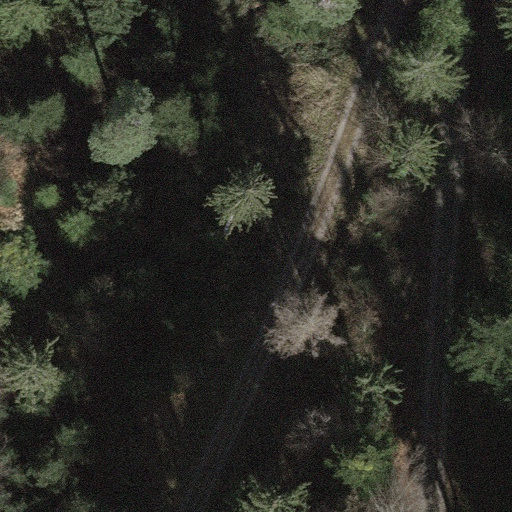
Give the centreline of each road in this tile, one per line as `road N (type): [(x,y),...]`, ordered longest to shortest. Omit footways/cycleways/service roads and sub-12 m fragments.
road 1 (track): [(421,0),(349,177),(193,511)]
road 2 (track): [(453,0),(438,511)]
